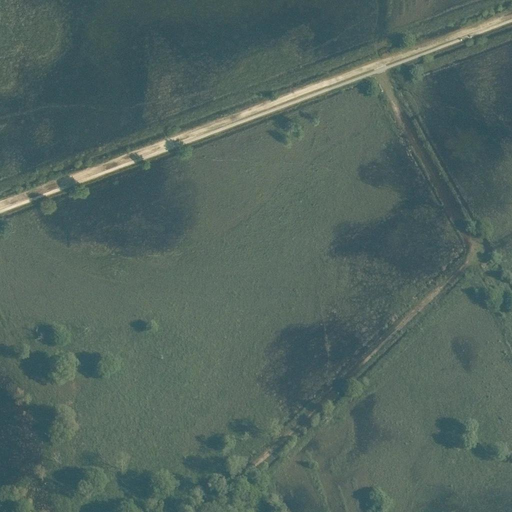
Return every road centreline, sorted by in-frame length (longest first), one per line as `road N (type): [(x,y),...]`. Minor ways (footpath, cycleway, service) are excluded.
road 1 (track): [(375,64),(0,205)]
road 2 (track): [(511,12),(375,64)]
